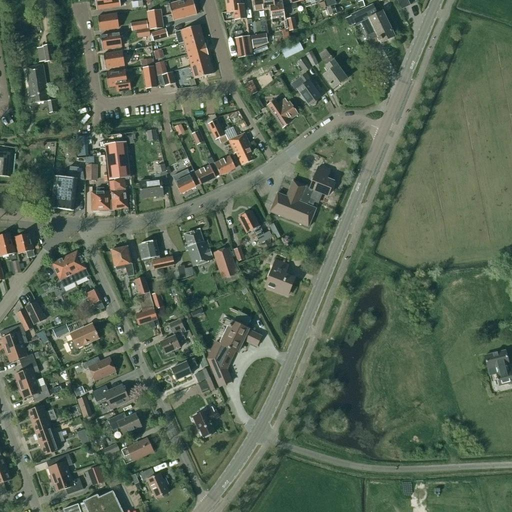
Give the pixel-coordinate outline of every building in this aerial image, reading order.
[(94,0),(96,11),(99,10),(120,7),(119,0),(94,0)] [(173,21),(197,15),(192,0),(186,0),(168,5),(173,21)] [(239,0),(224,0),(227,13),(233,12),(234,21),(246,19),(243,3),(240,4),(239,0)] [(258,11),(264,11),(262,0),(251,0),(254,20),(259,19),(258,11)] [(273,0),(262,0),(264,11),(270,10),(272,23),(285,21),(282,1),(274,3),(273,0)] [(295,3),(303,1),(302,0),(288,0),(290,5),(292,11),(297,9),(295,3)] [(323,0),(326,8),(336,5),(334,0),(323,0)] [(405,0),(396,0),(400,10),(409,6),(405,0)] [(351,16),(356,26),(361,24),(367,36),(366,36),(371,46),(379,42),(381,44),(394,37),(382,12),(377,14),(373,5),(351,16)] [(334,7),(326,10),(329,17),(336,14),(334,7)] [(160,11),(147,13),(150,31),(163,29),(160,11)] [(116,15),(98,18),(98,17),(97,17),(99,32),(100,32),(100,31),(118,29),(116,15)] [(296,30),(294,18),(286,19),(289,32),(296,30)] [(148,29),(146,21),(130,24),(132,31),(148,29)] [(184,43),(203,38),(200,26),(175,33),(178,45),(184,43)] [(136,31),(138,39),(150,37),(149,29),(136,31)] [(168,38),(165,30),(150,34),(153,42),(168,38)] [(50,33),(40,34),(42,47),(45,63),(55,61),(52,45),(50,33)] [(119,34),(101,37),(101,36),(100,36),(102,51),(103,51),(103,50),(121,47),(119,34)] [(266,35),(251,37),(252,49),(267,43),(266,35)] [(247,36),(234,38),(237,58),(251,56),(247,36)] [(187,55),(206,50),(203,38),(184,43),(187,55)] [(191,67),(210,62),(206,50),(187,55),(191,67)] [(318,65),(312,52),(306,55),(312,68),(318,65)] [(121,53),(103,55),(105,70),(105,69),(123,66),(121,53)] [(328,54),(321,59),(326,65),(332,60),(328,54)] [(304,73),(311,68),(304,58),(298,63),(304,73)] [(323,76),(332,90),(347,79),(334,61),(324,68),(327,73),(323,76)] [(157,76),(167,73),(164,62),(155,64),(157,76)] [(210,62),(191,67),(194,80),(213,75),(210,62)] [(49,102),(46,82),(43,65),(26,68),(31,98),(35,97),(36,104),(49,102)] [(143,69),(146,89),(156,88),(153,67),(143,69)] [(124,72),(106,74),(105,74),(107,88),(108,88),(116,86),(117,92),(130,90),(128,73),(124,74),(124,72)] [(173,73),(162,76),(165,87),(173,84),(171,78),(174,77),(173,73)] [(299,79),(291,85),(296,92),(298,91),(309,106),(310,106),(312,106),(314,106),(315,105),(316,104),(316,101),(320,98),(309,83),(311,81),(306,74),(299,79)] [(251,82),(245,85),(250,96),(256,93),(251,82)] [(263,108),(257,97),(251,101),(257,111),(263,108)] [(297,115),(289,103),(288,104),(284,100),(277,105),(275,101),(267,106),(282,128),(290,123),(288,121),(297,115)] [(224,136),(217,120),(208,125),(215,141),(224,136)] [(181,125),(174,128),(177,134),(184,131),(181,125)] [(156,141),(155,131),(147,132),(148,142),(156,141)] [(203,143),(198,131),(191,134),(197,146),(203,143)] [(244,134),(229,141),(234,154),(236,154),(242,166),(254,160),(249,148),(250,147),(244,134)] [(86,158),(85,138),(77,138),(77,158),(86,158)] [(113,210),(127,209),(124,180),(123,181),(123,179),(129,178),(125,142),(105,144),(109,180),(115,179),(115,181),(110,182),(111,193),(109,193),(109,199),(112,199),(113,210)] [(0,151),(0,161),(1,161),(0,174),(0,176),(10,178),(12,152),(0,151)] [(214,164),(220,176),(235,169),(235,168),(240,166),(234,155),(232,151),(227,153),(229,157),(214,164)] [(86,165),(86,181),(96,181),(96,165),(94,165),(94,157),(86,158),(86,165)] [(157,174),(165,172),(161,158),(153,160),(157,174)] [(220,176),(214,164),(211,158),(206,161),(209,167),(194,173),(200,185),(215,178),(220,176)] [(83,181),(84,177),(83,168),(70,166),(68,178),(55,177),(51,209),(73,212),(75,199),(76,200),(78,199),(78,194),(77,192),(76,192),(77,180),(83,181)] [(318,167),(315,175),(310,188),(293,181),(286,197),(277,194),(276,196),(275,198),(273,204),(270,212),(308,228),(316,210),(312,208),(318,193),(328,197),(334,182),(327,180),(330,172),(318,167)] [(200,185),(194,173),(193,171),(189,173),(188,170),(172,177),(180,195),(196,187),(195,187),(200,185)] [(139,182),(141,199),(163,197),(161,180),(160,180),(160,176),(154,177),(155,180),(139,182)] [(109,199),(109,193),(103,193),(103,189),(97,189),(97,193),(91,193),(92,211),(93,211),(93,212),(99,212),(99,211),(109,210),(109,211),(113,211),(113,210),(112,199),(109,199)] [(251,212),(239,218),(246,234),(253,230),(260,244),(272,238),(269,232),(263,235),(259,227),(260,227),(257,222),(256,221),(251,212)] [(276,240),(280,238),(273,225),(269,227),(276,240)] [(203,242),(199,230),(184,235),(188,246),(185,247),(186,252),(188,252),(193,267),(213,261),(207,241),(203,242)] [(9,234),(0,236),(0,253),(1,257),(9,255),(10,261),(16,259),(14,254),(15,254),(13,247),(12,247),(9,234)] [(15,237),(19,253),(26,251),(28,258),(34,257),(33,251),(32,244),(31,245),(28,234),(15,237)] [(160,260),(155,241),(138,245),(142,261),(143,261),(143,263),(150,261),(149,259),(152,259),(155,270),(174,266),(172,257),(160,260)] [(128,247),(126,248),(111,251),(114,268),(115,268),(116,271),(126,269),(127,273),(128,278),(136,276),(133,265),(132,266),(128,247)] [(244,260),(240,248),(233,251),(237,262),(244,260)] [(236,275),(228,249),(217,253),(219,259),(216,259),(223,279),(236,275)] [(77,252),(51,264),(60,281),(63,288),(88,276),(85,270),(86,269),(77,252)] [(15,274),(21,273),(20,269),(19,264),(18,261),(12,263),(15,274)] [(292,284),(294,279),(285,275),(288,266),(275,261),(265,288),(287,297),(288,295),(292,284)] [(193,268),(178,269),(179,274),(175,274),(175,280),(193,279),(193,268)] [(143,313),(136,315),(139,326),(157,320),(144,278),(134,281),(139,296),(137,296),(143,313)] [(96,290),(85,295),(91,306),(101,301),(96,290)] [(158,293),(151,295),(156,309),(163,307),(158,293)] [(45,320),(37,302),(25,308),(34,326),(45,320)] [(24,323),(28,332),(34,330),(25,312),(18,315),(22,324),(24,323)] [(160,343),(165,355),(180,348),(177,343),(191,337),(189,331),(185,332),(180,320),(169,325),(174,336),(160,343)] [(216,343),(208,359),(211,361),(209,363),(220,387),(231,382),(226,371),(235,352),(237,353),(243,340),(257,346),(261,337),(248,330),(249,329),(232,321),(221,345),(216,343)] [(6,351),(23,345),(20,338),(26,336),(22,325),(8,330),(10,336),(1,339),(6,351)] [(70,334),(73,341),(67,343),(71,352),(72,353),(74,353),(78,351),(77,349),(98,339),(92,325),(70,334)] [(69,333),(66,326),(57,330),(60,337),(69,333)] [(21,366),(35,361),(33,355),(27,357),(23,345),(6,351),(10,363),(19,360),(21,366)] [(485,356),(490,376),(497,374),(500,386),(506,384),(511,382),(511,381),(509,371),(511,371),(509,365),(506,351),(485,356)] [(171,369),(177,381),(191,375),(189,369),(200,364),(197,358),(186,363),(171,369)] [(109,359),(97,364),(95,359),(83,364),(85,370),(89,369),(94,381),(115,372),(109,359)] [(19,387),(36,381),(33,374),(39,372),(35,361),(21,366),(23,372),(14,375),(19,387)] [(209,368),(203,371),(206,379),(213,376),(210,370),(209,368)] [(213,377),(207,380),(211,391),(218,388),(213,377)] [(36,381),(19,387),(23,400),(32,396),(34,402),(50,397),(46,386),(38,388),(36,381)] [(61,386),(52,390),(53,395),(62,391),(61,386)] [(106,399),(111,409),(129,401),(122,386),(109,392),(106,386),(91,393),(96,403),(106,399)] [(85,398),(77,401),(80,408),(88,405),(85,398)] [(32,423),(55,415),(53,410),(45,413),(43,406),(28,411),(32,423)] [(206,412),(193,418),(196,425),(197,425),(203,438),(215,433),(210,421),(218,418),(215,411),(214,412),(212,407),(205,410),(206,412)] [(36,434),(51,429),(48,422),(56,419),(55,415),(32,423),(36,434)] [(135,415),(124,420),(121,415),(107,421),(113,432),(120,428),(123,435),(141,427),(135,415)] [(40,445),(63,437),(61,432),(53,435),(51,429),(36,434),(40,445)] [(84,430),(77,433),(80,439),(86,437),(84,430)] [(63,437),(40,445),(44,457),(59,451),(56,444),(64,442),(63,437)] [(130,455),(133,462),(153,453),(147,439),(121,451),(124,457),(130,455)] [(119,451),(116,444),(103,451),(106,458),(119,451)] [(52,481),(69,475),(67,468),(72,466),(68,454),(55,459),(57,465),(48,468),(52,481)] [(99,467),(89,470),(95,486),(104,482),(99,467)] [(7,469),(0,471),(0,484),(11,481),(7,469)] [(165,480),(163,481),(160,475),(155,477),(151,470),(140,475),(144,482),(147,481),(155,499),(168,493),(165,486),(168,485),(165,480)] [(69,475),(52,481),(57,493),(65,490),(67,496),(83,490),(79,479),(72,482),(69,475)] [(78,505),(63,510),(63,511),(122,511),(112,492),(99,498),(97,495),(83,502),(84,504),(78,506),(78,505)]
